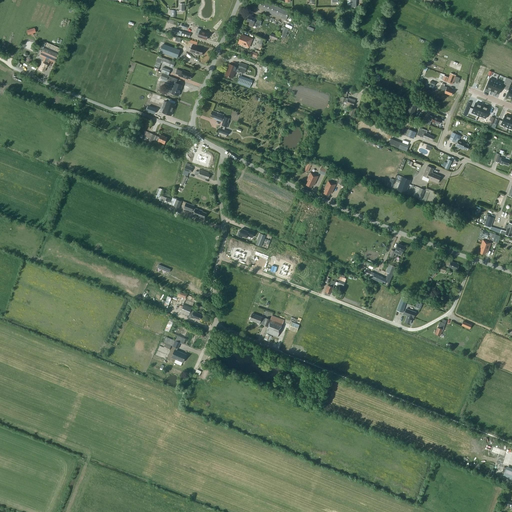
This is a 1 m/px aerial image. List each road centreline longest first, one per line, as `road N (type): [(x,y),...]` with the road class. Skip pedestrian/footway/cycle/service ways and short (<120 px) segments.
road 1 (unclassified): [(472,259),(224,151)]
road 2 (unclassified): [(511,180),(439,147),(448,118),(365,82),(354,92)]
road 3 (unclassified): [(193,128),(109,108),(11,68)]
road 4 (track): [(385,320),(219,257)]
road 5 (unclassified): [(215,324),(224,151)]
road 6 (unclassified): [(193,128),(239,0)]
road 7 (unclassified): [(472,259),(450,312),(414,329),(385,320)]
